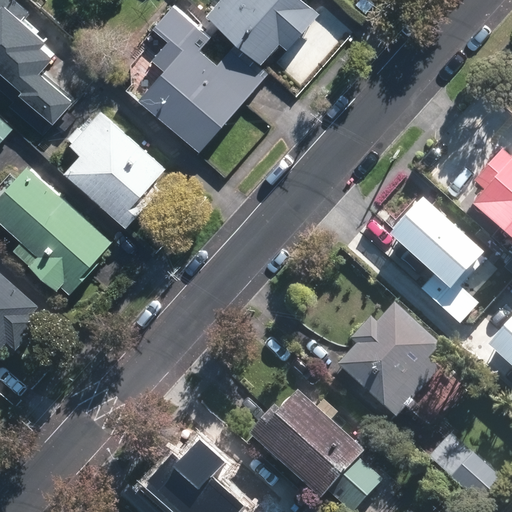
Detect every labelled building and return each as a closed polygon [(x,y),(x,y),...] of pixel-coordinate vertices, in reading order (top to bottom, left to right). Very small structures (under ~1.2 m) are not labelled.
[(0,0),(0,74),(48,114),(75,82),(39,52),(58,29),(22,0),(0,0)] [(222,0),(211,12),(265,62),(285,41),(292,48),(325,11),(313,0),(222,0)] [(156,55),(170,68),(144,97),(202,150),(271,74),(237,43),(222,60),(207,46),(213,39),(174,5),(158,23),(172,37),(156,55)] [(70,131),(78,138),(75,141),(85,150),(68,169),(132,226),(156,196),(150,190),(172,166),(106,107),(92,122),(84,115),(70,131)] [(0,114),(0,144),(15,127),(0,114)] [(511,147),(509,145),(478,178),(489,188),(476,202),(511,235),(511,147)] [(96,257),(115,238),(32,158),(0,191),(0,213),(22,234),(15,241),(60,285),(64,280),(73,289),(100,261),(96,257)] [(485,253),(422,197),(391,232),(437,274),(423,289),(460,321),(477,302),(457,284),(485,253)] [(45,321),(38,314),(43,309),(0,267),(0,354),(17,337),(24,344),(45,321)] [(399,417),(409,407),(430,427),(448,409),(427,388),(446,368),(433,356),(445,343),(396,302),(382,317),(377,312),(354,336),(359,341),(341,361),(399,417)] [(511,319),(490,345),(511,363),(511,319)] [(331,493),(351,511),(353,511),(390,472),(299,387),(256,433),(327,498),(331,493)] [(502,471),(452,428),(430,453),(480,496),(502,471)] [(275,511),(286,501),(234,451),(202,484),(207,489),(185,511),(275,511)]
